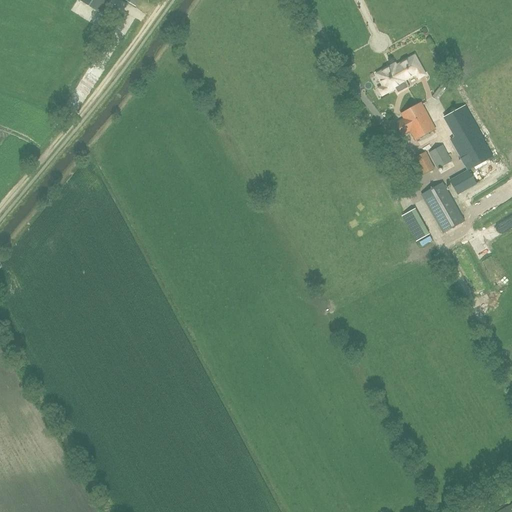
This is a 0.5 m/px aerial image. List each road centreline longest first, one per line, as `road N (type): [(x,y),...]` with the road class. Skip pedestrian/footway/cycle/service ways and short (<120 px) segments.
road 1 (track): [(167,0),(0,211)]
road 2 (track): [(511,376),(443,243)]
